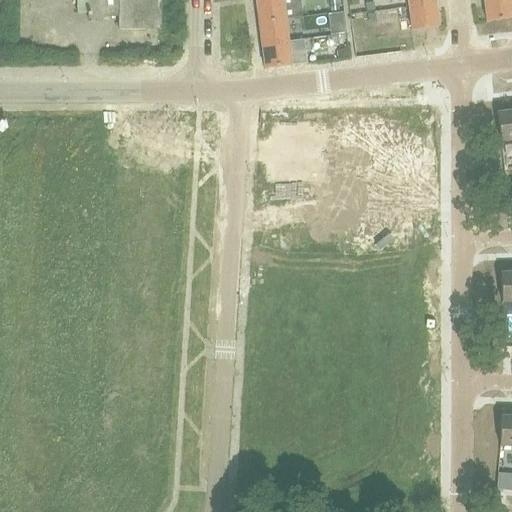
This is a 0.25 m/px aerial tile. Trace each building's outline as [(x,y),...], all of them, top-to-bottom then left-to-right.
[(161,30),(160,0),(77,0),(78,15),(88,14),(88,18),(89,18),(89,23),(102,23),(102,18),(120,17),(120,30),(161,30)] [(285,20),(282,0),(263,0),(255,1),(258,24),(285,20)] [(435,5),(434,0),(390,0),(391,2),(405,0),(407,0),(408,8),(435,5)] [(511,12),(510,0),(483,0),(486,23),(511,19),(511,12)] [(438,28),(435,5),(408,8),(411,31),(438,28)] [(261,47),(288,43),(285,20),(258,24),(261,47)] [(300,39),(301,49),(323,45),(321,35),(300,39)] [(261,47),(264,70),(291,66),(288,43),(261,47)] [(511,141),(511,111),(497,114),(501,142),(511,141)] [(0,120),(0,159),(19,160),(20,121),(0,120)] [(20,121),(19,160),(39,161),(40,122),(20,121)] [(40,122),(39,161),(59,162),(61,123),(40,122)] [(61,123),(59,162),(80,163),(81,124),(61,123)] [(81,124),(80,163),(101,164),(103,125),(81,124)] [(150,124),(149,146),(188,148),(189,127),(150,124)] [(108,136),(108,143),(120,144),(120,136),(108,136)] [(108,143),(108,151),(120,152),(120,144),(108,143)] [(149,146),(148,166),(187,168),(188,148),(149,146)] [(148,166),(146,186),(185,189),(187,168),(148,166)] [(107,176),(106,184),(118,185),(119,177),(107,176)] [(106,184),(106,192),(118,192),(118,185),(106,184)] [(146,186),(145,208),(184,210),(185,189),(146,186)] [(10,187),(9,199),(17,200),(17,188),(10,187)] [(30,188),(29,201),(37,201),(38,189),(30,188)] [(38,189),(37,201),(45,202),(46,189),(38,189)] [(71,191),(70,203),(78,204),(79,191),(71,191)] [(79,191),(78,204),(86,204),(86,192),(79,191)] [(0,204),(0,226),(27,228),(28,207),(0,204)] [(51,222),(50,230),(63,231),(63,223),(51,222)] [(0,226),(0,246),(25,248),(27,228),(0,226)] [(50,230),(50,238),(62,238),(63,231),(50,230)] [(0,246),(0,267),(24,269),(25,248),(0,246)] [(48,263),(48,270),(60,271),(61,263),(48,263)] [(0,267),(0,287),(23,289),(24,269),(0,267)] [(48,270),(48,278),(60,279),(60,271),(48,270)] [(511,303),(511,273),(501,274),(502,303),(511,303)] [(133,277),(132,304),(178,307),(179,280),(133,277)] [(0,287),(0,308),(21,310),(23,289),(0,287)] [(110,295),(110,303),(122,304),(122,296),(110,295)] [(46,303),(46,311),(58,312),(58,304),(46,303)] [(132,304),(130,331),(176,333),(178,307),(132,304)] [(0,308),(0,328),(20,330),(21,310),(0,308)] [(46,311),(45,319),(57,320),(58,312),(46,311)] [(109,322),(108,329),(120,330),(121,322),(109,322)] [(0,328),(0,349),(19,350),(20,330),(0,328)] [(108,329),(108,337),(120,338),(120,330),(108,329)] [(130,331),(128,358),(174,361),(176,333),(130,331)] [(44,344),(43,352),(55,353),(56,345),(44,344)] [(0,349),(0,369),(17,371),(19,350),(0,349)] [(43,352),(43,360),(55,361),(55,353),(43,352)] [(80,361),(80,373),(87,374),(88,362),(80,361)] [(88,362),(87,374),(95,374),(96,362),(88,362)] [(133,364),(132,377),(140,377),(141,365),(133,364)] [(141,365),(140,377),(148,377),(149,365),(141,365)] [(0,369),(0,389),(16,391),(17,371),(0,369)] [(60,382),(57,428),(84,430),(87,383),(60,382)] [(87,383),(84,430),(110,431),(113,385),(87,383)] [(41,385),(41,393),(53,393),(53,386),(41,385)] [(113,385),(110,431),(137,433),(140,386),(113,385)] [(140,386),(137,433),(164,434),(167,388),(140,386)] [(0,389),(0,411),(14,412),(16,391),(0,389)] [(41,393),(40,401),(52,401),(53,393),(41,393)] [(500,447),(511,446),(511,417),(501,417),(500,447)] [(2,468),(0,471),(0,510),(20,480),(2,468)] [(20,480),(0,510),(0,511),(25,511),(38,492),(20,480)] [(38,492),(25,511),(51,511),(56,504),(38,492)]
